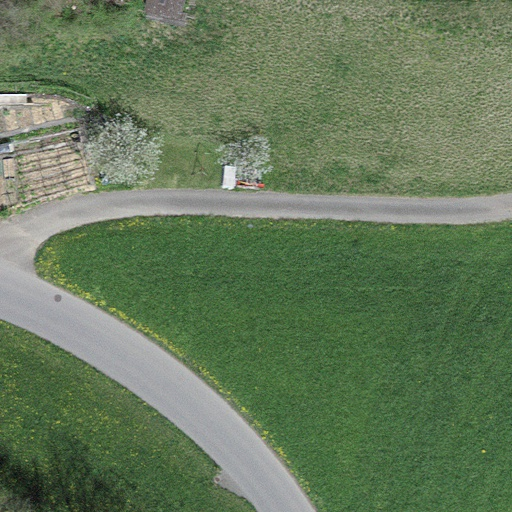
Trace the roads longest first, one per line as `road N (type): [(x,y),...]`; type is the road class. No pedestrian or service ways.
road 1 (track): [(511,208),(123,201),(79,207),(0,251)]
road 2 (unclassified): [(287,511),(207,418),(153,375),(0,290)]
